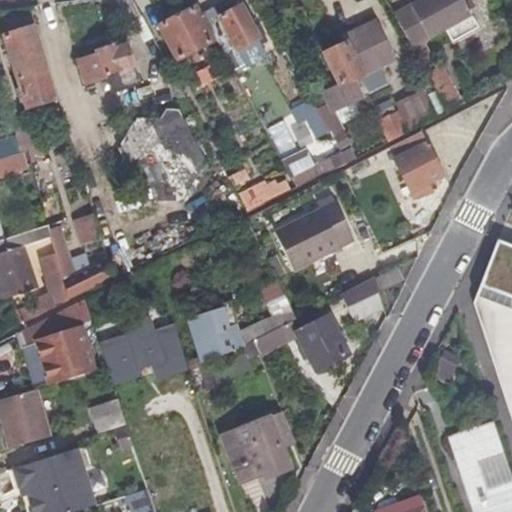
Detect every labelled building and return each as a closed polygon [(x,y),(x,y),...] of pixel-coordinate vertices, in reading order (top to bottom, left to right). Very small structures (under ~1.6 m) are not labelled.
[(139,13),(133,0),(108,0),(120,22),(139,13)] [(451,39),(475,24),(461,0),(416,0),(410,4),(428,36),(444,27),(451,39)] [(193,4),(157,20),(173,57),(209,40),(193,4)] [(237,4),(217,14),(233,46),(254,35),(237,4)] [(345,49),(341,42),(321,52),(337,85),(321,94),(330,112),(360,98),(351,80),(360,76),(360,73),(390,59),(370,19),(345,33),(351,46),(345,49)] [(19,94),(47,86),(27,23),(0,32),(19,94)] [(351,46),(345,33),(339,37),(341,42),(345,49),(351,46)] [(73,58),(80,79),(101,74),(101,70),(113,67),(115,74),(128,71),(125,63),(129,62),(123,43),(110,47),(108,43),(93,48),(94,53),(73,58)] [(231,70),(251,62),(244,46),(224,54),(231,70)] [(428,59),(418,64),(440,105),(454,97),(437,65),(432,67),(428,59)] [(47,86),(19,94),(23,109),(51,101),(47,86)] [(393,97),(409,128),(431,118),(416,87),(393,97)] [(133,142),(116,155),(137,198),(175,200),(202,160),(173,100),(158,100),(154,114),(131,113),(124,135),(133,142)] [(378,117),(388,139),(407,130),(398,110),(395,110),(391,102),(378,108),(381,116),(378,117)] [(419,129),(385,146),(409,197),(420,192),(417,184),(439,173),(419,129)] [(0,140),(0,154),(20,149),(16,136),(0,140)] [(338,143),(333,145),(336,150),(342,162),(354,156),(348,143),(340,147),(338,143)] [(292,174),(297,184),(342,162),(336,150),(292,174)] [(248,192),(233,199),(241,212),(255,205),(248,192)] [(317,208),(272,230),(290,269),(351,238),(329,196),(315,203),(317,208)] [(207,202),(183,211),(187,222),(211,214),(207,202)] [(95,235),(88,211),(74,216),(81,239),(95,235)] [(52,216),(44,217),(45,222),(47,232),(55,230),(52,216)] [(0,237),(0,295),(29,285),(17,245),(48,236),(47,232),(45,222),(0,237)] [(66,273),(55,230),(47,232),(48,236),(61,295),(104,275),(98,258),(66,273)] [(511,258),(505,256),(486,299),(511,308),(511,258)] [(382,304),(372,277),(336,296),(355,318),(382,304)] [(82,298),(16,331),(19,343),(35,339),(47,378),(90,366),(79,326),(90,323),(82,298)] [(186,318),(199,365),(237,346),(251,338),(276,326),(289,319),(292,318),(283,301),(230,327),(218,303),(186,318)] [(152,382),(185,371),(170,324),(151,330),(145,312),(92,329),(110,386),(136,378),(134,372),(148,367),(152,382)] [(328,316),(295,333),(313,369),(345,354),(328,316)] [(289,319),(276,326),(282,339),(295,333),(289,319)] [(282,339),(276,326),(251,338),(258,351),(282,339)] [(251,338),(237,346),(243,358),(257,353),(251,338)] [(457,361),(448,356),(435,384),(445,389),(457,361)] [(248,369),(243,358),(210,373),(215,384),(248,369)] [(33,388),(0,396),(0,430),(5,446),(46,435),(33,388)] [(115,399),(89,408),(97,432),(124,424),(115,399)] [(263,415),(219,433),(236,474),(257,466),(260,474),(283,464),(263,415)] [(125,427),(88,440),(93,455),(130,442),(129,439),(125,427)] [(480,511),(511,511),(511,482),(492,489),(484,465),(506,457),(506,455),(497,427),(483,431),(481,427),(446,440),(452,459),(449,460),(452,467),(450,469),(464,508),(477,504),(480,511)] [(151,432),(129,439),(130,442),(134,453),(135,456),(156,449),(151,432)] [(70,448),(5,469),(12,487),(18,486),(20,493),(27,511),(68,511),(93,504),(80,466),(74,448),(70,448)] [(123,496),(128,511),(150,511),(143,490),(123,496)]
